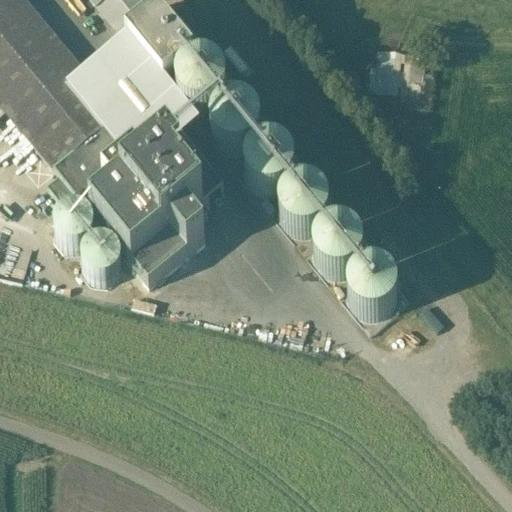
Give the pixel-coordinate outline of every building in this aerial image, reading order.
[(157,17),(142,0),(84,0),(122,46),(125,43),(157,17)] [(132,165),(0,4),(0,111),(6,119),(79,208),(132,165)] [(194,62),(157,17),(125,43),(162,88),(194,62)] [(400,46),(380,46),(379,58),(375,58),(374,86),(399,87),(400,46)] [(209,69),(206,68),(200,68),(195,68),(192,70),(188,71),(186,73),(183,75),(181,77),(179,80),(177,85),(176,87),(176,90),(176,94),(176,98),(177,101),(178,103),(180,106),(182,109),(184,111),(186,113),(190,116),(194,117),(199,118),(202,118),(206,117),(210,116),(215,114),(218,112),(220,109),(223,105),(225,101),(226,97),(226,93),(226,89),(225,87),(224,84),(223,82),(222,79),(220,77),(217,74),(215,72),(211,70),(209,69)] [(241,110),(235,109),(230,110),(226,111),(223,113),(220,115),(218,116),(216,118),(213,122),(212,125),(211,128),(210,131),(210,135),(210,139),(211,142),(212,146),(214,148),(217,152),(220,154),(223,157),(227,159),(232,160),(236,160),(240,159),(243,158),(246,157),(249,156),(251,154),(254,152),(257,148),(258,144),(260,140),(260,137),(260,134),(260,129),(258,126),(256,121),(254,118),(252,116),(250,115),(248,113),(244,111),(241,110)] [(221,198),(180,146),(160,162),(202,213),(221,198)] [(277,153),(273,152),(268,151),(263,152),(258,154),(255,156),(253,157),(250,160),(248,164),(246,168),(245,170),(244,173),(244,177),(245,180),(245,183),(246,185),(247,187),(249,190),(251,193),(254,197),(258,199),(262,200),(267,201),(271,201),(276,201),(281,199),(284,197),(287,194),(291,190),(293,185),(294,182),(294,178),(294,176),(294,172),(294,170),(293,167),(291,163),(288,160),(284,156),(281,154),(277,153)] [(132,165),(79,208),(89,220),(142,177),(132,165)] [(89,220),(115,253),(171,207),(145,174),(89,220)] [(307,193),(302,193),(298,193),(294,194),(291,196),(287,199),(284,202),(282,205),(280,209),(279,212),(279,214),(278,218),(279,223),(279,225),(280,228),(282,231),(285,235),(289,238),(292,240),(295,242),(300,243),(304,243),(309,242),(313,241),(317,239),(320,236),(322,235),(325,231),(327,226),(328,224),(328,221),(329,218),(328,214),(328,211),(326,208),(324,204),(321,200),(318,197),(314,195),(311,194),(307,193)] [(171,207),(115,253),(131,272),(169,241),(187,226),(171,207)] [(93,246),(94,239),(93,233),(91,227),(86,222),(80,219),(74,218),(67,219),(61,222),(56,227),(53,234),(53,241),(55,248),(59,254),(65,258),(72,259),(79,258),(85,256),(90,251),(93,246)] [(187,226),(169,241),(187,262),(204,248),(187,226)] [(343,235),(339,234),(334,234),(328,236),(323,239),(319,243),(316,246),(314,249),(313,252),(313,256),(312,259),(313,262),(313,264),(314,267),(315,270),(317,273),(319,276),(323,279),(327,282),(331,284),(335,284),(339,284),(345,283),(349,282),(352,280),(354,278),(357,275),(359,272),(361,268),(362,265),(362,263),(363,259),(362,255),(362,253),(361,250),(359,246),(356,242),(353,240),(349,237),(347,236),(343,235)] [(121,276),(121,269),(119,262),(115,256),(109,252),(102,251),(95,251),(89,254),(84,259),(81,264),(80,271),(81,277),(83,283),(88,288),(94,291),(100,292),(106,291),(113,288),(118,283),(121,276)] [(378,277),(375,276),(371,276),(367,276),(364,277),(360,278),(357,280),(355,282),(352,285),(350,288),(348,292),(347,295),(347,298),(347,301),(347,304),(347,307),(348,310),(350,313),(351,315),(354,319),(357,321),(361,324),(365,325),(370,326),(373,326),(377,325),(381,324),(386,322),(389,319),(391,316),(393,314),(395,310),(396,307),(397,304),(397,301),(397,297),(396,294),(395,291),(393,287),(390,283),(387,281),(384,279),(382,278),(378,277)]
